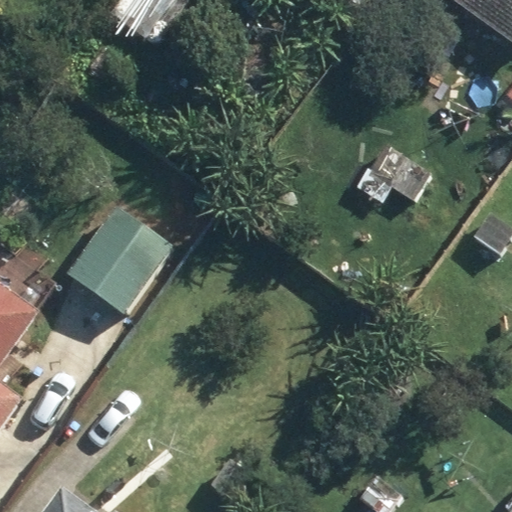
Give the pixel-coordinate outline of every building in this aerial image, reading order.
[(188,0),(124,0),(109,20),(149,51),(188,0)] [(332,0),(355,15),(364,0),(332,0)] [(511,0),(449,0),(511,43),(511,0)] [(182,255),(122,211),(67,284),(127,329),(182,255)] [(0,443),(27,406),(0,385),(0,377),(42,321),(0,290),(0,443)] [(108,511),(105,509),(102,511),(84,511),(60,494),(46,511),(108,511)]
